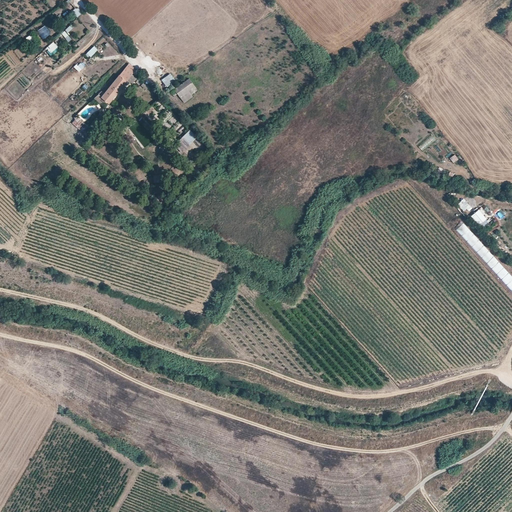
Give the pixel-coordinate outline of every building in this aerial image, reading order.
[(78,7),(72,12),(77,17),(83,13),(78,7)] [(37,32),(44,40),(52,33),(45,25),(37,32)] [(63,33),(68,42),(72,40),(66,31),(63,33)] [(34,32),(31,34),(34,39),(30,42),(31,43),(38,38),(34,32)] [(54,42),(46,48),(50,53),(58,47),(54,42)] [(94,59),(101,53),(94,46),(85,55),(88,58),(91,56),(94,59)] [(128,63),(101,96),(108,103),(136,69),(132,66),(128,63)] [(162,80),(167,87),(176,81),(171,74),(162,80)] [(190,79),(175,90),(178,94),(180,97),(189,91),(195,86),(190,79)] [(189,91),(180,97),(184,103),(193,97),(189,91)] [(72,123),(83,133),(89,127),(76,115),(73,117),(75,119),(72,123)] [(175,145),(182,152),(197,137),(190,130),(175,145)] [(478,222),(485,217),(479,210),(472,215),(478,222)] [(484,227),(490,223),(486,218),(481,223),(484,227)] [(462,222),(455,227),(461,235),(467,230),(462,222)]
